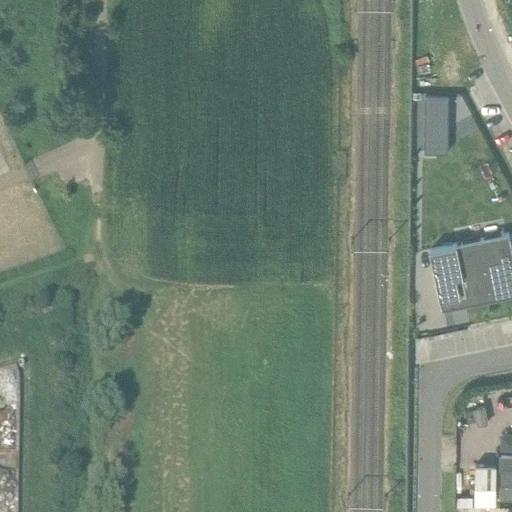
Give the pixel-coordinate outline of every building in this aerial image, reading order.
[(449,98),(425,98),(425,153),(448,153),(449,98)] [(54,175),(45,180),(52,196),(62,191),(54,175)] [(452,246),(430,251),(442,309),(451,308),(464,305),(468,305),(468,304),(511,295),(511,250),(509,235),(456,245),(452,246)] [(0,406),(13,406),(12,382),(17,382),(17,372),(0,372),(0,406)] [(511,451),(493,452),(493,498),(511,497),(511,451)]
